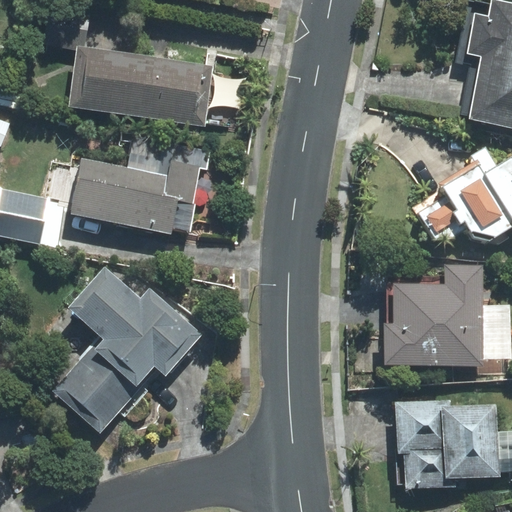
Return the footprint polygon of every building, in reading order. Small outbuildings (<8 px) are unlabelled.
[(511,137),(511,13),(492,9),(487,33),(473,30),(466,60),(480,63),(466,128),(511,137)] [(81,53),(87,17),(43,10),(38,47),(81,53)] [(204,78),(75,58),(66,114),(196,134),(204,78)] [(437,210),(415,223),(425,240),(447,226),(455,240),(487,245),(507,232),(511,239),(511,173),(494,145),(464,163),(469,171),(428,196),(437,210)] [(193,160),(133,149),(127,180),(77,171),(68,220),(165,237),(171,206),(185,208),(193,160)] [(475,367),(474,275),(445,275),(445,293),(388,294),(388,334),(376,334),(377,368),(475,367)] [(154,378),(185,343),(140,303),(132,311),(97,280),(64,317),(98,346),(52,397),(92,432),(147,371),(154,378)] [(492,479),(490,412),(397,415),(399,482),(492,479)]
